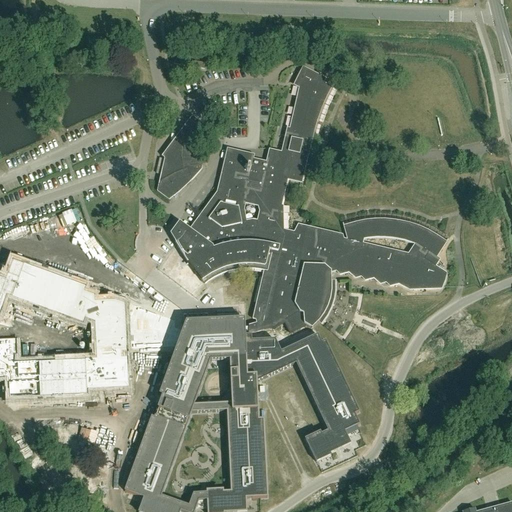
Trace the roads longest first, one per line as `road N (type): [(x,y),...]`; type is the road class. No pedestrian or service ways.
road 1 (unclassified): [(496,14),(143,5)]
road 2 (unclassified): [(511,366),(361,511)]
